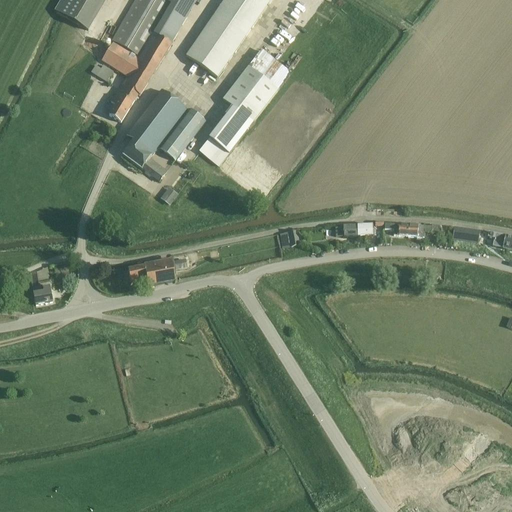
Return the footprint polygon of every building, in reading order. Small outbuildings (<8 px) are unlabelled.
[(106,0),(63,0),(56,13),(87,32),(106,0)] [(171,46),(171,45),(197,0),(170,0),(173,1),(171,4),(164,0),(135,0),(111,42),(139,58),(138,60),(113,44),(101,62),(127,78),(111,104),(115,106),(109,117),(121,124),(138,96),(139,97),(171,46)] [(217,80),(271,0),(226,0),(186,58),(217,80)] [(95,67),(91,74),(106,84),(113,73),(103,67),(101,70),(95,67)] [(219,148),(229,155),(278,91),(249,69),(223,102),(232,108),(225,117),(227,118),(209,140),(219,148)] [(187,111),(161,92),(126,138),(133,143),(123,157),(159,183),(167,173),(150,160),(158,149),(175,162),(205,124),(188,111),(188,112),(187,111)] [(254,123),(247,132),(252,136),(259,127),(254,123)] [(219,148),(209,140),(199,153),(210,161),(219,148)] [(407,238),(408,227),(399,227),(390,226),(385,225),(384,231),(393,232),(393,237),(407,238)] [(339,230),(335,230),(335,238),(343,238),(343,239),(357,239),(357,227),(342,228),(339,228),(339,229),(339,230)] [(373,227),(357,227),(357,239),(373,238),(373,227)] [(408,227),(407,238),(417,239),(424,239),(424,233),(440,235),(441,228),(431,228),(431,229),(408,227)] [(480,233),(454,229),(452,240),(478,244),(479,239),(480,233)] [(511,251),(511,239),(489,232),(487,237),(494,239),(494,240),(492,246),(511,251)] [(282,250),(299,247),(296,233),(279,236),(282,250)] [(175,283),(174,274),(172,262),(171,262),(144,267),(144,269),(128,272),(128,273),(130,284),(130,285),(146,282),(147,282),(147,283),(147,284),(148,288),(174,283),(175,283)] [(187,269),(186,263),(174,265),(175,271),(187,269)] [(37,274),(30,275),(32,288),(39,287),(38,283),(37,274)] [(33,295),(35,307),(53,304),(50,288),(42,289),(43,293),(40,294),(33,295)]
